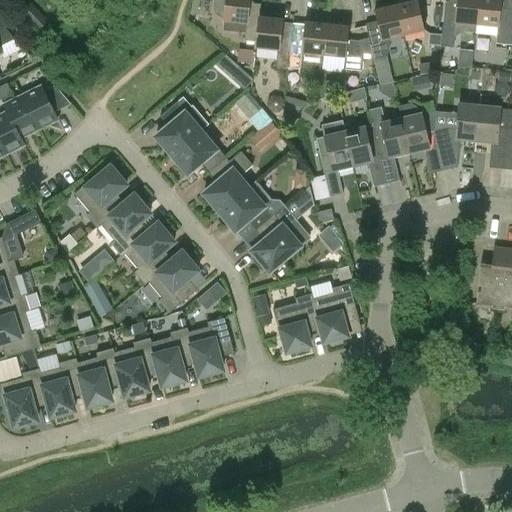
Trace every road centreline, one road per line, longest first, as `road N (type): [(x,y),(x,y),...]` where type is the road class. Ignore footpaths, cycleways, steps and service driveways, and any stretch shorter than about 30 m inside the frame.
road 1 (residential): [(0,193),(98,128),(230,274),(261,382)]
road 2 (residential): [(0,450),(261,382)]
road 3 (residential): [(384,353),(387,243),(405,219),(439,204),(511,207)]
road 4 (residential): [(424,491),(384,353)]
road 5 (residential): [(261,382),(384,353)]
